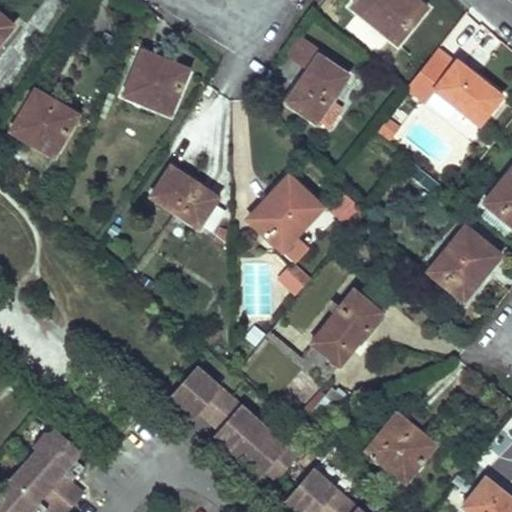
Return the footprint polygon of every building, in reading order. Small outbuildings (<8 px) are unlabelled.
[(427,6),(419,0),(356,0),(351,6),(397,42),(427,6)] [(0,41),(14,25),(0,11),(0,41)] [(288,57),(308,71),(319,55),(322,51),(301,37),(288,57)] [(189,68),(143,49),(124,94),(171,113),(189,68)] [(452,68),(433,54),(407,87),(425,101),(435,89),(458,107),(478,123),(500,94),(458,60),(452,68)] [(308,71),(287,101),(314,121),(346,74),(319,55),(308,71)] [(79,114),(37,88),(13,130),(55,156),(79,114)] [(448,119),(458,107),(435,89),(425,101),(448,119)] [(221,195),(173,164),(152,195),(200,226),(221,195)] [(511,213),(511,165),(483,201),(507,220),(511,213)] [(305,189),(292,175),(280,188),(293,201),(305,189)] [(323,207),(305,189),(293,201),(280,188),(251,217),(284,247),(298,233),(323,207)] [(349,222),(363,208),(345,192),(332,206),(349,222)] [(487,244),(465,224),(428,271),(451,289),(487,244)] [(309,245),(298,233),(284,247),(281,250),(292,262),(309,245)] [(500,255),(487,244),(451,289),(464,300),(500,255)] [(311,280),(293,265),(281,279),(299,294),(311,280)] [(380,311),(352,289),(310,342),(338,365),(380,311)] [(338,365),(310,342),(281,318),(263,341),(301,371),(307,363),(326,379),(338,365)] [(301,455),(201,367),(174,397),(198,418),(204,412),(224,430),(219,436),(264,476),(270,470),(280,479),(301,455)] [(328,396),(318,388),(303,407),(313,417),(352,402),(335,388),(328,396)] [(313,417),(303,407),(292,421),(296,424),(313,417)] [(435,441),(397,411),(387,424),(425,454),(435,441)] [(425,454),(387,424),(368,448),(405,479),(425,454)] [(51,445),(0,500),(0,511),(47,511),(41,506),(47,499),(61,511),(75,511),(89,497),(65,476),(72,469),(82,478),(90,470),(80,460),(87,452),(63,431),(60,434),(51,434),(51,445)] [(329,434),(319,444),(341,464),(351,453),(329,434)] [(364,511),(316,469),(290,499),(305,511),(364,511)] [(511,511),(511,495),(488,476),(464,504),(473,511),(511,511)]
